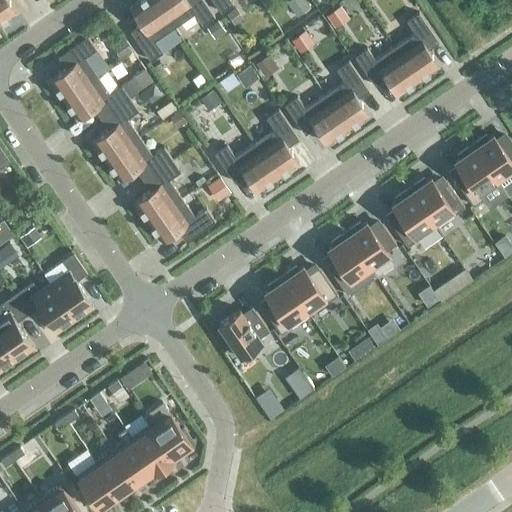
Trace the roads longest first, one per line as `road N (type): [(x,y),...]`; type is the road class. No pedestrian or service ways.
road 1 (residential): [(146,310),(511,57)]
road 2 (residential): [(146,310),(0,95)]
road 3 (residential): [(211,511),(226,425),(146,310)]
road 4 (residential): [(0,411),(146,310)]
